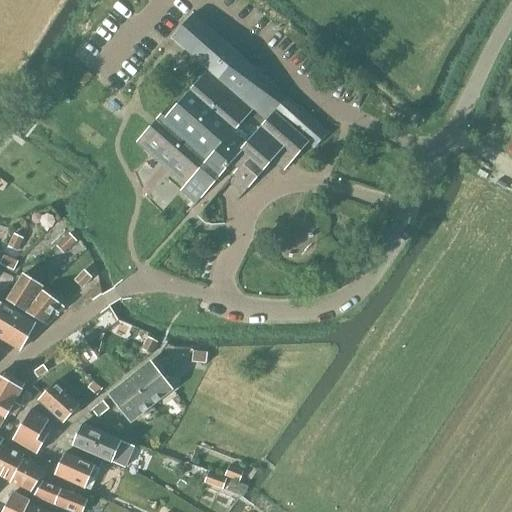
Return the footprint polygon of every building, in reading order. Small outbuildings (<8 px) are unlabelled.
[(170,110),(140,145),(189,188),(184,193),(207,213),(232,183),(247,196),(276,163),(288,173),(293,167),(311,147),(318,151),(331,135),(196,16),(174,40),(211,72),(174,114),(170,110)] [(293,270),(310,263),(305,251),(315,247),(307,227),(280,239),(293,270)] [(67,257),(80,244),(72,236),(59,249),(67,257)] [(20,255),(27,241),(17,237),(11,250),(20,255)] [(17,274),(21,265),(7,258),(2,267),(17,274)] [(95,280),(87,273),(77,283),(85,291),(95,280)] [(40,301),(47,290),(27,277),(10,303),(28,314),(37,299),(40,301)] [(61,316),(67,310),(62,306),(46,294),(30,315),(47,325),(57,313),(61,316)] [(5,307),(0,315),(0,339),(23,354),(38,326),(5,307)] [(154,358),(160,345),(151,340),(145,353),(154,358)] [(210,367),(211,355),(197,354),(195,365),(210,367)] [(134,426),(177,393),(155,366),(113,399),(134,426)] [(41,381),(51,374),(47,367),(36,374),(41,381)] [(28,388),(13,380),(7,376),(4,381),(0,378),(0,433),(1,434),(11,416),(18,419),(24,409),(17,405),(28,388)] [(58,384),(42,402),(67,425),(83,407),(58,384)] [(105,392),(96,384),(90,390),(100,399),(105,392)] [(102,420),(113,412),(108,405),(97,413),(102,420)] [(40,457),(52,437),(46,433),(52,423),(34,412),(16,442),(40,457)] [(85,427),(76,448),(116,465),(129,471),(138,450),(125,444),(90,429),(85,427)] [(0,459),(0,461),(20,471),(26,461),(28,458),(6,448),(0,459)] [(89,491),(93,481),(99,468),(68,454),(58,477),(89,491)] [(0,478),(13,485),(20,471),(0,461),(0,478)] [(20,471),(13,485),(33,495),(47,472),(26,461),(20,471)] [(243,485),(247,474),(232,468),(228,479),(243,485)] [(226,492),(230,481),(211,474),(207,485),(226,492)] [(69,511),(87,511),(91,503),(46,484),(37,499),(69,511)] [(16,495),(6,511),(28,511),(32,505),(33,503),(16,495)]
